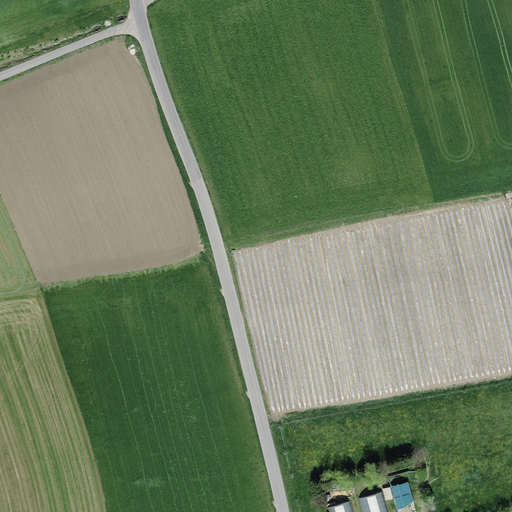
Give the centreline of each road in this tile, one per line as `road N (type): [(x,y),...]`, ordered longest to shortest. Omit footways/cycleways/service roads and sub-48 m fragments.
road 1 (tertiary): [(282,511),(205,203),(141,22)]
road 2 (unclassified): [(141,22),(0,76)]
